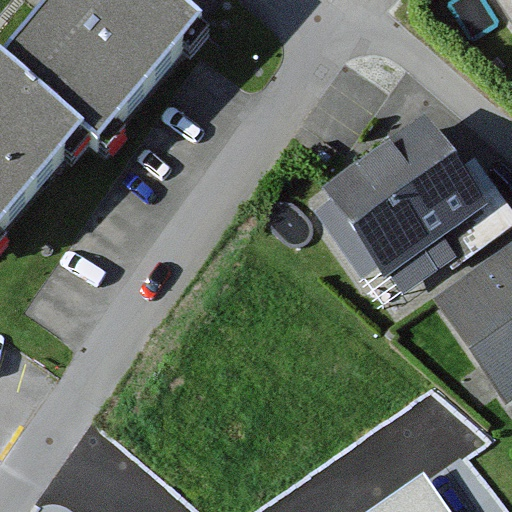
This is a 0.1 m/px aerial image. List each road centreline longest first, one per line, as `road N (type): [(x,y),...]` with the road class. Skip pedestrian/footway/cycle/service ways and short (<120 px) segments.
road 1 (residential): [(0,506),(336,21)]
road 2 (residential): [(336,21),(422,66),(511,144)]
